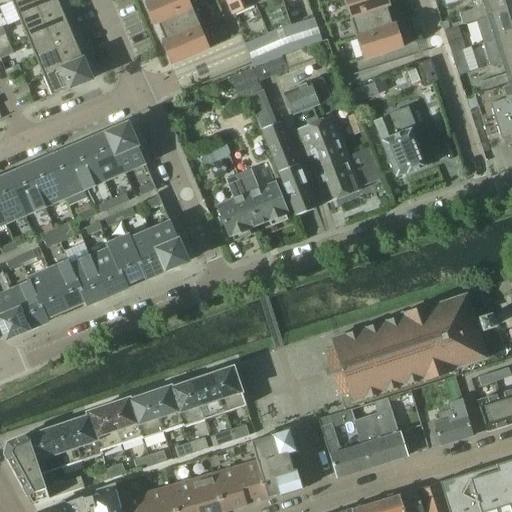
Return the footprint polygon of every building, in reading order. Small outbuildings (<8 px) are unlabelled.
[(12,3),(0,7),(0,8),(7,26),(20,21),(21,23),(60,6),(57,0),(23,0),(13,4),(12,3)] [(152,0),(148,2),(144,3),(154,26),(158,25),(192,10),(188,0),(152,0)] [(188,0),(192,10),(200,27),(209,49),(241,36),(245,45),(267,35),(255,6),(232,16),(225,0),(281,0),(291,26),(313,19),(314,18),(318,29),(319,34),(322,42),(322,43),(326,41),(340,80),(367,71),(364,60),(356,37),(350,19),(344,0),(188,0)] [(225,0),(232,16),(255,6),(252,0),(225,0)] [(252,0),(255,6),(267,35),(291,26),(281,0),(252,0)] [(344,0),(350,19),(386,8),(390,7),(388,0),(344,0)] [(511,0),(469,0),(473,10),(459,15),(463,25),(476,21),(488,17),(487,17),(511,9),(511,0)] [(60,6),(21,23),(28,41),(68,25),(60,6)] [(386,8),(350,19),(356,37),(392,25),(386,8)] [(484,44),(495,40),(494,40),(511,34),(511,9),(487,17),(488,17),(476,21),(484,44)] [(192,10),(158,25),(165,42),(200,27),(192,10)] [(267,35),(245,45),(247,50),(249,55),(251,60),(253,65),(255,68),(255,70),(282,59),(303,50),(322,43),(322,42),(319,34),(318,29),(314,18),(313,19),(291,26),(267,35)] [(392,25),(356,37),(364,60),(403,48),(396,24),(392,25)] [(68,25),(28,41),(36,60),(76,43),(68,25)] [(165,42),(161,43),(171,66),(209,49),(200,27),(165,42)] [(460,51),(465,50),(458,27),(445,31),(452,54),(460,51)] [(511,34),(494,40),(495,40),(484,44),(491,67),(502,63),(501,62),(511,59),(511,34)] [(76,43),(36,60),(44,78),(83,62),(76,43)] [(10,47),(0,51),(0,59),(0,60),(13,54),(10,47)] [(282,59),(255,70),(260,83),(287,72),(282,59)] [(511,59),(501,62),(502,63),(506,76),(480,84),(483,94),(511,85),(511,59)] [(437,81),(430,61),(419,65),(426,85),(437,81)] [(83,62),(44,78),(52,97),(91,80),(83,62)] [(18,66),(5,71),(8,78),(21,73),(18,66)] [(263,92),(254,70),(231,80),(239,101),(263,92)] [(293,117),(327,103),(318,81),(284,95),(293,117)] [(378,95),(374,83),(355,90),(359,102),(378,95)] [(26,85),(13,90),(16,97),(29,92),(26,85)] [(511,136),(511,85),(483,94),(475,97),(487,136),(499,133),(501,140),(511,136)] [(276,123),(264,93),(249,98),(261,129),(276,123)] [(389,118),(374,123),(396,178),(406,174),(406,175),(425,168),(411,132),(415,130),(407,109),(388,116),(389,118)] [(359,114),(348,117),(354,135),(365,132),(359,114)] [(332,117),(297,131),(312,170),(348,156),(342,141),(338,131),(332,117)] [(281,122),(262,129),(296,217),(315,209),(281,122)] [(107,133),(124,173),(144,164),(128,125),(107,133)] [(107,133),(87,142),(104,181),(124,173),(107,133)] [(84,190),(104,181),(87,142),(67,151),(84,190)] [(229,154),(225,143),(200,153),(205,164),(229,154)] [(64,198),(84,190),(67,151),(48,159),(64,198)] [(348,157),(348,156),(312,170),(326,205),(361,191),(356,177),(373,170),(365,151),(348,157)] [(45,207),(64,198),(48,159),(28,168),(45,207)] [(25,215),(45,207),(28,168),(8,176),(25,215)] [(251,170),(238,176),(242,184),(254,215),(250,217),(255,227),(269,221),(271,227),(288,220),(285,215),(287,214),(275,183),(259,190),(251,170)] [(8,176),(0,179),(0,212),(5,224),(25,215),(8,176)] [(233,200),(217,207),(230,238),(232,237),(234,242),(251,235),(248,230),(255,227),(250,217),(254,215),(242,184),(238,176),(226,181),(233,200)] [(142,196),(155,191),(152,183),(139,189),(142,196)] [(112,200),(115,208),(129,202),(125,195),(112,200)] [(161,204),(158,197),(145,203),(148,210),(161,204)] [(102,213),(115,208),(112,200),(99,206),(102,213)] [(82,222),(96,216),(93,209),(79,215),(82,222)] [(118,214),(121,222),(135,216),(131,209),(118,214)] [(108,227),(121,222),(118,214),(105,220),(108,227)] [(102,230),(99,223),(85,229),(88,236),(102,230)] [(149,232),(166,271),(187,262),(170,223),(149,232)] [(61,227),(63,234),(71,231),(68,224),(61,227)] [(71,231),(63,234),(66,241),(74,238),(71,231)] [(41,235),(44,242),(51,239),(48,232),(41,235)] [(147,280),(166,271),(149,232),(130,240),(147,280)] [(13,243),(16,250),(30,244),(27,237),(13,243)] [(110,250),(127,289),(128,289),(126,284),(144,276),(146,280),(147,280),(130,240),(129,241),(127,237),(109,245),(111,249),(110,250)] [(51,239),(44,242),(47,249),(54,246),(51,239)] [(3,256),(16,250),(13,243),(0,249),(3,256)] [(107,298),(127,289),(110,250),(90,258),(107,298)] [(19,257),(22,264),(36,258),(33,251),(19,257)] [(9,270),(22,264),(19,257),(6,263),(9,270)] [(87,306),(107,298),(90,258),(70,267),(87,306)] [(87,307),(87,306),(70,267),(68,263),(49,271),(66,310),(85,302),(87,307)] [(47,319),(66,310),(49,271),(30,279),(31,283),(30,283),(47,323),(48,322),(47,319)] [(30,283),(11,292),(28,331),(47,323),(30,283)] [(0,323),(7,340),(28,331),(11,292),(0,296),(0,323)] [(511,293),(510,294),(510,295),(504,297),(507,303),(500,306),(502,313),(491,317),(490,316),(480,320),(475,322),(466,294),(431,306),(430,304),(401,314),(402,316),(331,339),(334,349),(325,352),(329,368),(324,369),(329,383),(333,382),(338,397),(348,394),(351,404),(420,380),(421,385),(451,375),(450,373),(486,361),(477,334),(504,324),(507,331),(511,329),(511,293)] [(212,375),(225,414),(246,407),(233,368),(212,375)] [(508,369),(492,374),(495,382),(511,377),(508,369)] [(495,382),(492,374),(478,378),(481,387),(495,382)] [(204,421),(225,414),(212,375),(191,382),(204,421)] [(204,421),(191,382),(171,389),(171,387),(170,387),(184,428),(204,421)] [(150,394),(163,433),(182,426),(183,428),(184,428),(170,387),(150,394)] [(511,391),(499,395),(508,425),(511,423),(511,391)] [(163,433),(150,394),(130,401),(129,399),(142,440),(163,433)] [(487,432),(508,425),(499,395),(477,402),(487,432)] [(141,440),(142,440),(129,399),(108,406),(121,445),(141,439),(141,440)] [(387,399),(380,401),(384,412),(391,410),(387,399)] [(473,437),(467,414),(462,400),(447,404),(450,411),(446,413),(448,420),(434,424),(441,446),(473,437)] [(380,401),(373,403),(377,414),(384,412),(380,401)] [(101,452),(121,445),(108,406),(88,413),(102,455),(103,455),(101,452)] [(377,414),(353,422),(360,446),(364,445),(371,468),(406,457),(398,434),(391,410),(384,412),(377,414)] [(88,417),(69,423),(82,462),(102,455),(88,413),(87,414),(88,417)] [(69,423),(49,430),(62,469),(82,462),(69,423)] [(332,424),(320,427),(326,445),(337,441),(332,424)] [(231,431),(234,441),(249,436),(245,426),(231,431)] [(49,430),(28,437),(41,475),(42,475),(62,469),(49,430)] [(252,442),(258,462),(259,466),(269,499),(281,496),(282,496),(302,490),(296,472),(294,472),(292,465),(299,463),(289,430),(257,440),(252,442)] [(219,446),(234,441),(231,431),(216,436),(219,446)] [(41,476),(42,475),(41,475),(28,437),(28,435),(8,443),(5,455),(32,505),(49,499),(41,476)] [(190,443),(193,454),(208,449),(204,439),(190,443)] [(337,441),(326,445),(334,472),(336,479),(371,468),(364,445),(360,446),(340,452),(337,441)] [(178,459),(193,454),(190,443),(175,448),(178,459)] [(148,456),(152,467),(166,462),(163,451),(148,456)] [(137,472),(152,467),(148,456),(133,461),(137,472)] [(511,511),(511,460),(440,482),(448,511),(485,511),(509,504),(511,511)] [(269,500),(259,466),(258,462),(235,468),(245,506),(269,500)] [(107,469),(111,480),(125,475),(121,464),(107,469)] [(223,511),(224,511),(245,506),(235,468),(213,475),(223,511)] [(95,485),(111,480),(107,469),(92,474),(95,485)] [(199,511),(223,511),(213,475),(191,481),(199,511)] [(80,478),(66,482),(70,493),(83,488),(80,478)] [(176,511),(199,511),(191,481),(169,487),(176,511)] [(70,493),(66,482),(50,487),(54,498),(70,493)] [(448,511),(440,482),(417,490),(425,511),(448,511)] [(42,511),(121,511),(114,486),(42,511)] [(152,511),(176,511),(169,487),(147,493),(152,511)] [(405,511),(425,511),(417,490),(399,495),(405,511)] [(152,511),(147,493),(124,500),(127,511),(152,511)] [(405,511),(399,495),(351,510),(352,511),(405,511)]
